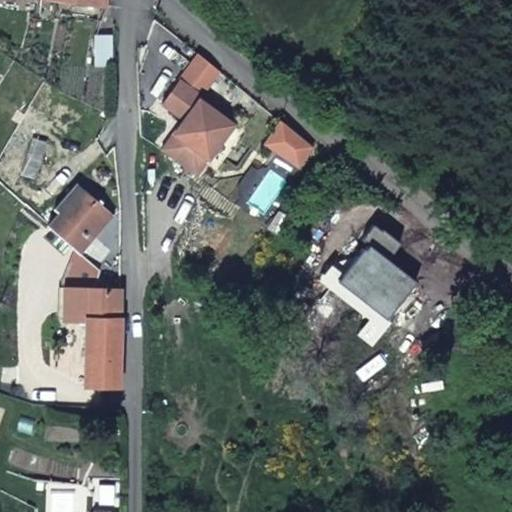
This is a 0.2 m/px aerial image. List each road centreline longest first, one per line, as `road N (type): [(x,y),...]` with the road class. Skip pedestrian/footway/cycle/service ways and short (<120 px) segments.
road 1 (residential): [(118,0),(133,171),(135,511)]
road 2 (residential): [(161,0),(511,283)]
